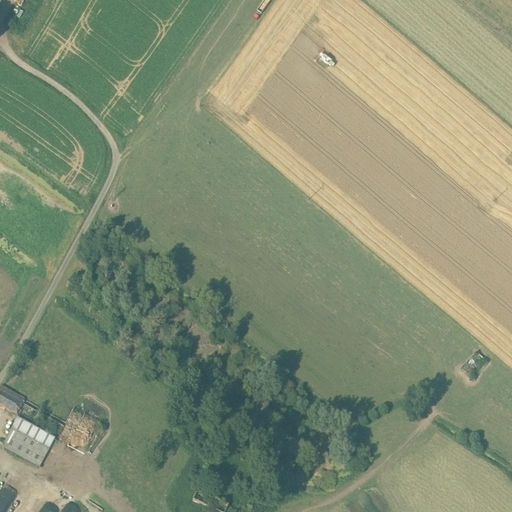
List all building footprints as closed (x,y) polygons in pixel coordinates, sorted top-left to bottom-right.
[(470,381),(486,364),(474,352),(458,369),(470,381)] [(19,397),(2,387),(0,390),(0,407),(10,413),(19,397)] [(19,397),(10,413),(16,416),(23,404),(25,400),(19,397)] [(65,428),(23,404),(16,416),(15,418),(17,419),(55,441),(57,442),(65,428)] [(55,441),(17,419),(11,429),(49,451),(55,441)] [(49,451),(11,429),(2,444),(41,466),(49,451)]
